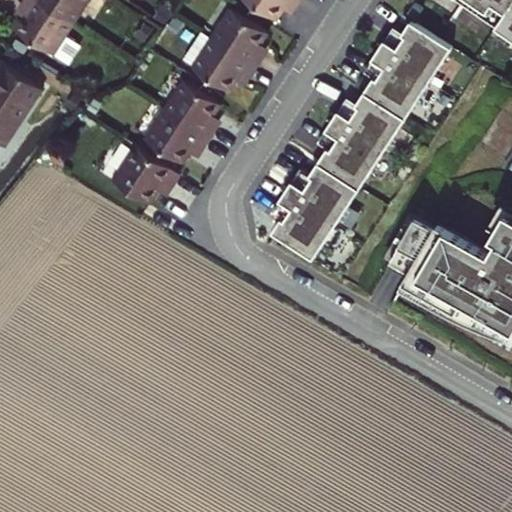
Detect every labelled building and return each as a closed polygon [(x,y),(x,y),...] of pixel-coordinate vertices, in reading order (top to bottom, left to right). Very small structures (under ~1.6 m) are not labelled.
[(19,32),(55,54),(75,23),(39,0),(27,0),(23,7),(26,10),(23,16),(28,19),(19,32)] [(39,0),(75,23),(90,0),(39,0)] [(292,2),(298,5),(300,0),(253,0),(278,16),(285,5),(289,8),(292,2)] [(511,0),(463,0),(463,2),(497,26),(511,4),(511,0)] [(292,2),(289,8),(294,11),(298,5),(292,2)] [(511,36),(511,4),(497,26),(511,36)] [(234,5),(216,35),(260,65),(268,52),(263,48),(268,42),(264,40),(270,29),(234,5)] [(405,36),(414,23),(411,21),(402,33),(405,36)] [(393,27),(378,49),(429,81),(451,47),(414,23),(405,36),(402,33),(393,27)] [(246,76),(251,78),(260,65),(216,35),(206,29),(187,58),(233,88),(239,79),(242,81),(246,76)] [(72,60),(84,40),(71,32),(59,51),(72,60)] [(268,42),(263,48),(268,52),(273,45),(268,42)] [(376,80),(367,93),(406,117),(429,81),(378,49),(363,71),(373,78),(376,80)] [(0,141),(4,144),(41,85),(0,57),(0,141)] [(246,76),(242,81),(248,85),(251,78),(246,76)] [(365,90),(367,93),(376,80),(373,78),(365,90)] [(188,79),(170,108),(215,137),(221,126),(217,123),(221,116),(217,114),(225,102),(188,79)] [(356,104),(359,106),(367,93),(365,90),(356,104)] [(346,98),(331,120),(382,152),(406,117),(367,93),(359,106),(356,104),(346,98)] [(202,147),(206,150),(215,137),(170,108),(151,139),(187,163),(194,151),(197,154),(202,147)] [(221,116),(217,123),(221,126),(226,119),(221,116)] [(382,152),(331,120),(316,142),(326,148),(329,150),(321,163),(359,187),(382,152)] [(182,174),(138,146),(115,182),(150,205),(158,192),(163,194),(169,186),(173,189),(182,174)] [(202,147),(197,154),(202,156),(206,150),(202,147)] [(318,161),(321,163),(329,150),(326,148),(318,161)] [(312,176),(321,163),(318,161),(309,174),(312,176)] [(284,190),(335,222),(359,187),(321,163),(312,176),(309,174),(299,168),(284,190)] [(169,186),(163,194),(167,197),(173,189),(169,186)] [(274,233),(312,258),(335,222),(284,190),(270,212),(279,219),(282,220),(274,233)] [(511,209),(496,235),(502,238),(495,250),(444,219),(441,224),(422,213),(394,258),(414,270),(410,276),(511,337),(511,209)] [(271,231),(274,233),(282,220),(279,219),(271,231)]
